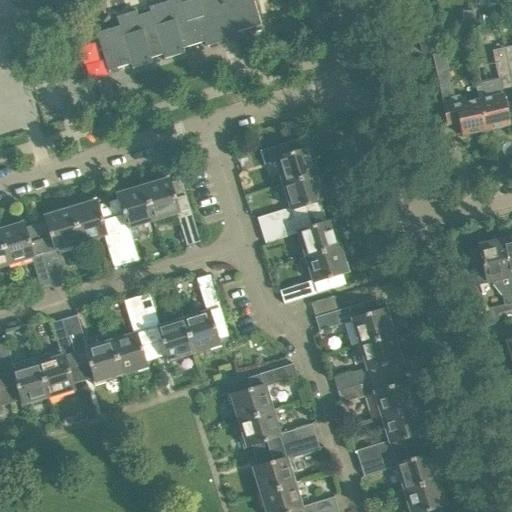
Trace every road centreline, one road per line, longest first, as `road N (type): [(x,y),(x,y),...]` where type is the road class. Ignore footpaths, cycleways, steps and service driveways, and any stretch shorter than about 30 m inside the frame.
road 1 (residential): [(0,187),(368,81)]
road 2 (residential): [(500,511),(410,222)]
road 3 (residential): [(410,222),(368,81)]
